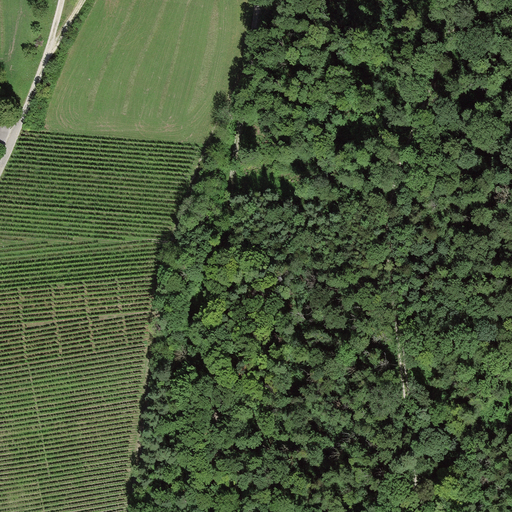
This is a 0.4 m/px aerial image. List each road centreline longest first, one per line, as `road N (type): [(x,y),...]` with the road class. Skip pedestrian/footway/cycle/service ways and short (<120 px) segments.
road 1 (track): [(464,0),(392,224),(423,511)]
road 2 (track): [(263,0),(222,309),(219,511)]
road 3 (track): [(0,169),(64,0)]
